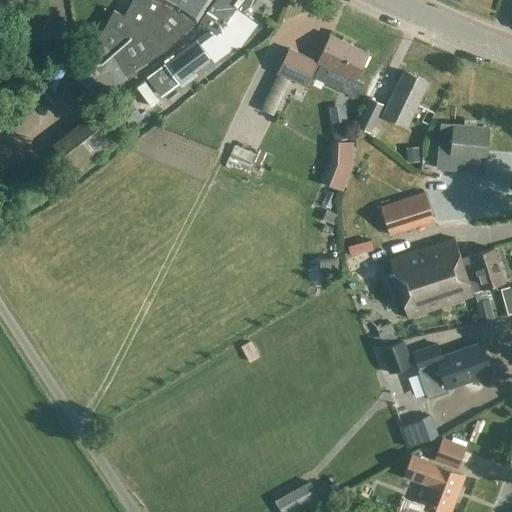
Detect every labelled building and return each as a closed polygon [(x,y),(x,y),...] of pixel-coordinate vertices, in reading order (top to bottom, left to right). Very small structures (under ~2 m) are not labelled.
[(127,79),(137,73),(134,68),(166,49),(196,20),(209,0),(131,0),(123,14),(114,9),(91,50),(102,55),(91,78),(101,94),(126,78),(127,79)] [(203,24),(216,33),(236,6),(244,12),(254,0),(213,0),(196,24),(200,28),(203,24)] [(62,21),(8,30),(11,52),(65,44),(62,21)] [(337,88),(351,95),(356,97),(363,83),(355,79),(368,53),(330,35),(317,62),(289,47),(281,63),(276,73),(308,89),(314,77),(335,87),(337,88)] [(197,39),(165,64),(179,83),(211,59),(197,39)] [(79,53),(63,70),(78,84),(94,68),(79,53)] [(384,115),(407,126),(428,83),(405,71),(384,115)] [(381,131),(374,127),(383,104),(370,98),(356,126),(366,131),(363,136),(376,142),(381,131)] [(349,139),(345,105),(328,108),(333,141),(349,139)] [(97,116),(56,149),(74,172),(115,139),(97,116)] [(441,124),(437,168),(483,173),(485,159),(486,159),(489,128),(452,125),(441,124)] [(250,139),(244,153),(266,161),(271,148),(250,139)] [(332,143),(331,161),(322,184),(341,191),(351,169),(352,144),(332,143)] [(382,207),(392,235),(433,221),(424,193),(382,207)] [(455,239),(389,260),(408,318),(474,296),(472,292),(504,281),(493,248),(461,259),(455,239)] [(368,264),(387,257),(383,248),(364,255),(368,264)] [(490,299),(474,303),(479,321),(498,317),(496,306),(491,307),(490,299)] [(370,347),(396,338),(392,324),(364,332),(370,347)] [(267,336),(256,343),(264,355),(274,349),(267,336)] [(413,366),(404,340),(379,348),(389,374),(413,366)] [(448,393),(446,389),(492,373),(481,342),(442,356),(437,344),(414,353),(420,370),(418,371),(428,400),(448,393)] [(439,438),(431,416),(399,427),(407,449),(439,438)] [(435,458),(458,466),(465,447),(442,439),(435,458)] [(450,511),(465,475),(435,464),(412,455),(404,475),(428,484),(422,501),(450,511)] [(309,481),(275,501),(281,511),(306,511),(322,504),(309,481)]
